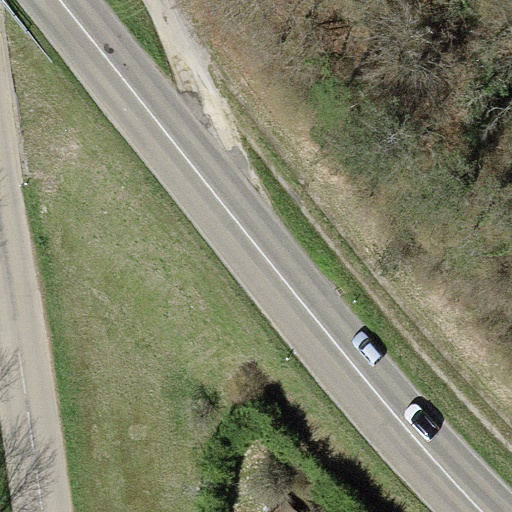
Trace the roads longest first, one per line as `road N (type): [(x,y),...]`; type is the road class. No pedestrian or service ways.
road 1 (secondary): [(486,511),(413,444),(58,0)]
road 2 (track): [(160,0),(312,219),(511,448)]
road 3 (secondary): [(41,511),(0,232)]
